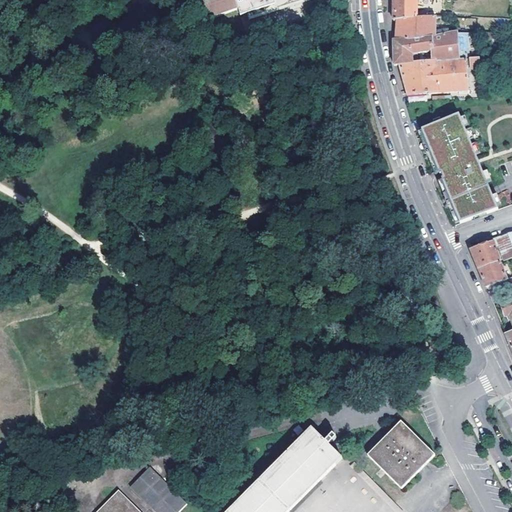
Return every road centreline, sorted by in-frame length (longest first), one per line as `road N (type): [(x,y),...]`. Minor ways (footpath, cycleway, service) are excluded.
road 1 (secondary): [(440,244),(390,113),(368,0)]
road 2 (secondary): [(511,390),(440,244)]
